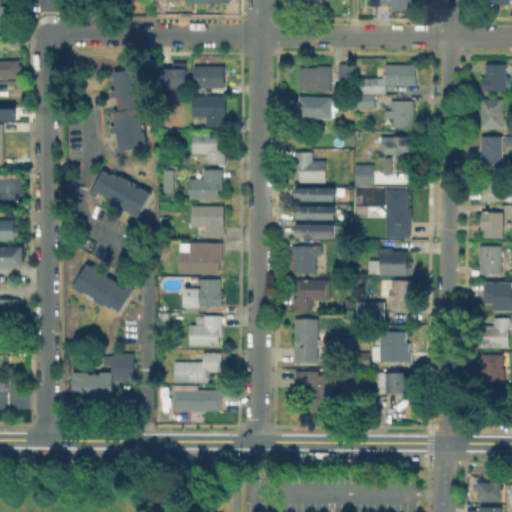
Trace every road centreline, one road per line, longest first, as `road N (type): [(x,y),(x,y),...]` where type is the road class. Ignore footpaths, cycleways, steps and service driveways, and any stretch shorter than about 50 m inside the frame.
road 1 (residential): [(444,511),(449,0)]
road 2 (tertiary): [(511,443),(0,439)]
road 3 (residential): [(511,36),(50,34)]
road 4 (residential): [(258,442),(260,35)]
road 5 (residential): [(47,440),(50,34)]
